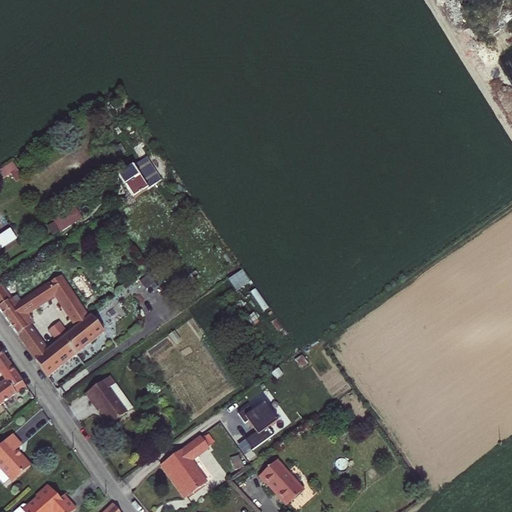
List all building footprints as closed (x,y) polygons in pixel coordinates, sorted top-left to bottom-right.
[(145,159),(131,168),(146,190),(153,186),(160,181),(145,159)] [(0,181),(10,176),(15,184),(22,180),(12,163),(0,170),(0,181)] [(131,168),(117,177),(129,196),(132,200),(146,190),(131,168)] [(71,207),(48,222),(57,236),(58,237),(80,223),(71,207)] [(0,251),(16,241),(9,231),(0,236),(0,251)] [(181,267),(176,271),(183,282),(188,278),(181,267)] [(227,281),(235,293),(250,283),(242,271),(227,281)] [(0,313),(18,338),(23,334),(29,330),(32,327),(33,323),(28,316),(54,298),(64,313),(75,305),(57,279),(20,304),(16,297),(10,302),(0,287),(0,313)] [(75,305),(64,313),(76,330),(87,322),(75,305)] [(32,340),(23,345),(46,380),(103,337),(91,319),(87,322),(76,330),(46,355),(36,340),(32,340)] [(23,334),(18,338),(20,342),(23,345),(32,340),(36,340),(29,330),(23,334)] [(0,371),(1,373),(12,366),(0,348),(0,371)] [(12,366),(1,373),(7,381),(18,374),(12,366)] [(3,385),(0,387),(0,402),(2,405),(27,387),(18,374),(7,381),(8,382),(3,385)] [(116,375),(83,397),(89,405),(93,402),(98,409),(109,425),(138,405),(116,375)] [(213,381),(217,388),(215,389),(218,395),(213,398),(216,402),(234,392),(224,375),(213,381)] [(17,441),(13,436),(0,448),(0,467),(13,483),(31,467),(17,451),(22,447),(17,441)] [(189,464),(207,451),(199,440),(161,467),(172,483),(174,481),(177,486),(179,489),(177,490),(184,500),(205,485),(189,464)] [(273,464),(256,480),(263,487),(265,485),(278,498),(277,500),(280,503),(285,508),(301,493),(273,464)] [(52,491),(48,487),(36,497),(38,499),(23,511),(22,511),(74,511),(76,511),(65,499),(64,498),(63,498),(62,499),(60,500),(52,491)] [(38,499),(36,497),(27,505),(25,503),(15,511),(22,511),(23,511),(38,499)]
